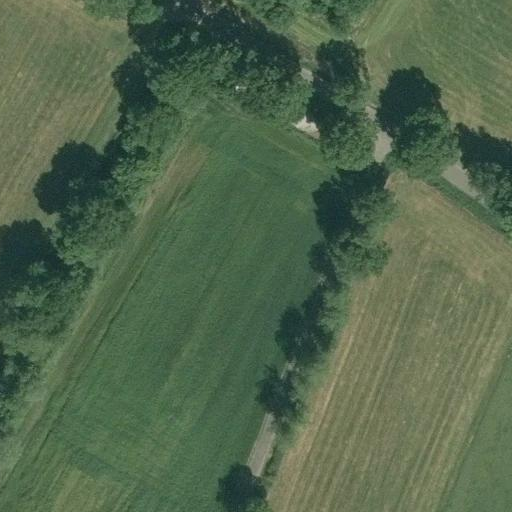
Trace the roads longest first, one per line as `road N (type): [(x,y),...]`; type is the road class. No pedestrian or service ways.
road 1 (unknown): [(386,125),(237,511)]
road 2 (unclassified): [(511,213),(428,150),(171,0)]
